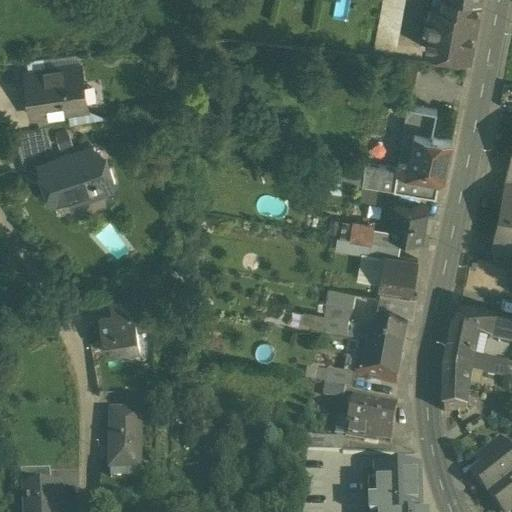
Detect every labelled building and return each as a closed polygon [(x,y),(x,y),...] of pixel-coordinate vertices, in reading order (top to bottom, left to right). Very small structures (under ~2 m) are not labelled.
[(382,0),(373,52),(395,56),(404,0),(382,0)] [(478,2),(467,0),(443,0),(442,9),(432,7),(424,52),(468,60),(478,2)] [(80,62),(25,71),(32,114),(87,105),(80,62)] [(436,112),(408,106),(403,127),(402,134),(404,135),(414,136),(414,135),(431,138),(436,112)] [(44,126),(13,133),(24,164),(37,159),(39,164),(55,158),(44,126)] [(431,138),(414,135),(414,136),(404,135),(397,172),(396,173),(438,182),(444,178),(448,159),(452,143),(431,138)] [(55,158),(39,164),(50,199),(94,184),(96,189),(100,191),(112,186),(116,183),(110,165),(100,164),(93,145),(55,158)] [(397,172),(364,166),(363,176),(361,186),(435,199),(438,182),(396,173),(397,172)] [(363,176),(335,171),(333,182),(361,186),(363,176)] [(511,183),(504,182),(501,197),(507,199),(503,217),(511,218),(511,183)] [(427,209),(394,203),(389,232),(389,233),(401,235),(422,239),(427,209)] [(511,218),(503,217),(500,236),(494,234),(491,250),(511,254),(511,218)] [(373,228),(351,224),(349,239),(371,242),(373,229),(373,228)] [(389,232),(373,229),(371,242),(399,247),(401,235),(389,233),(389,232)] [(349,239),(340,237),(338,247),(347,249),(349,239)] [(371,242),(349,239),(347,249),(347,252),(368,256),(371,242)] [(417,262),(383,256),(378,286),(412,292),(417,262)] [(352,307),(354,294),(327,290),(325,303),(352,307)] [(146,297),(131,299),(133,311),(136,328),(151,326),(146,297)] [(131,299),(109,303),(112,315),(133,311),(131,299)] [(352,307),(325,303),(319,336),(346,341),(352,307)] [(480,311),(458,306),(449,352),(471,357),(477,330),(480,311)] [(112,315),(99,317),(105,351),(124,348),(122,342),(138,339),(136,328),(133,311),(112,315)] [(496,314),(480,311),(477,330),(492,332),(496,314)] [(511,317),(496,314),(492,332),(491,337),(511,341),(511,317)] [(407,323),(376,318),(371,345),(402,351),(407,323)] [(368,345),(363,379),(396,385),(402,351),(371,345),(368,345)] [(471,357),(449,352),(445,371),(444,411),(459,412),(468,370),(471,357)] [(508,363),(471,357),(468,370),(506,377),(508,363)] [(355,376),(328,371),(325,386),(352,391),(355,376)] [(152,400),(124,400),(124,414),(140,414),(140,415),(153,415),(152,400)] [(396,409),(353,401),(346,440),(347,440),(364,443),(365,440),(390,444),(396,409)] [(124,414),(112,413),(110,470),(139,469),(140,415),(140,414),(124,414)] [(324,439),(302,437),(301,450),(307,451),(323,452),(324,439)] [(346,440),(324,439),(323,452),(347,453),(347,440),(346,440)] [(499,439),(474,459),(481,468),(482,469),(507,449),(499,439)] [(511,455),(507,449),(482,469),(481,468),(472,476),(489,497),(511,478),(511,455)] [(51,489),(50,470),(21,470),(22,491),(51,489)] [(420,511),(420,473),(377,473),(377,488),(369,488),(369,511),(420,511)] [(511,511),(511,478),(489,497),(500,511),(511,511)] [(22,491),(22,511),(59,511),(59,505),(57,505),(56,489),(51,489),(22,491)]
